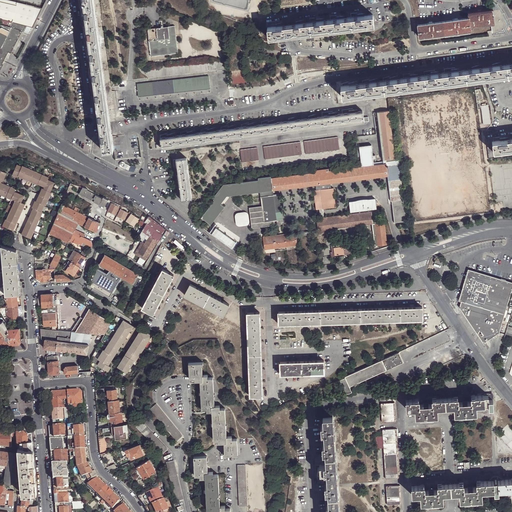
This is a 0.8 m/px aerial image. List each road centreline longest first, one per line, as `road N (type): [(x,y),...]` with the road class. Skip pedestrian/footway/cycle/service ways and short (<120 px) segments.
road 1 (tertiary): [(188,234),(228,268),(282,285),(325,285),(414,257)]
road 2 (tertiary): [(411,247),(324,276),(283,276),(188,234)]
road 3 (residential): [(139,511),(93,455),(89,383),(36,385)]
road 4 (residential): [(414,257),(511,398)]
road 5 (tertiary): [(88,168),(140,194),(188,234)]
